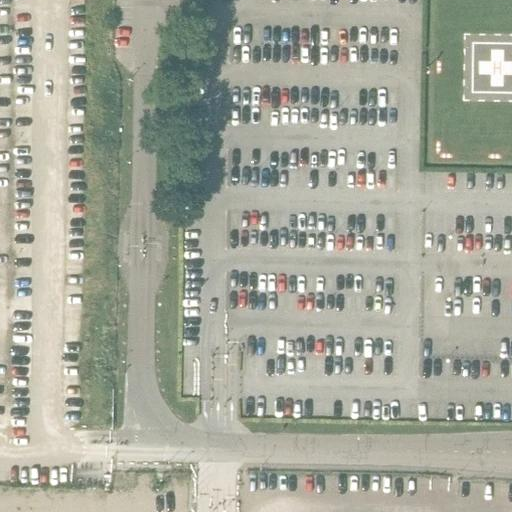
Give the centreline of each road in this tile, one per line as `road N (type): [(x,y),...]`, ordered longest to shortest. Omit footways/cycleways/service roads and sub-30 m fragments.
road 1 (residential): [(173,446),(148,405),(143,378),(143,72),(158,0)]
road 2 (residential): [(173,446),(511,451)]
